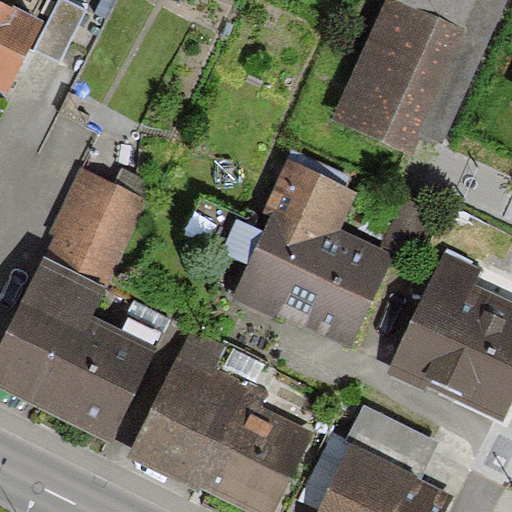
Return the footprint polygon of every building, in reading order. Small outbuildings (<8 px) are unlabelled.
[(510,0),(404,0),(355,108),(443,148),(510,0)] [(81,17),(57,4),(31,53),(55,66),(81,17)] [(40,25),(0,5),(0,92),(5,95),(40,25)] [(392,254),(337,231),(355,190),(290,162),(263,226),(241,217),(227,249),(252,260),(236,298),(351,348),(392,254)] [(139,204),(81,178),(44,259),(103,285),(139,204)] [(476,275),(443,259),(388,373),(498,426),(511,398),(511,307),(470,288),(476,275)] [(0,393),(109,444),(149,358),(84,328),(99,297),(42,271),(0,363),(0,393)] [(196,490),(210,489),(260,511),(273,511),(306,442),(254,418),(261,404),(204,377),(216,351),(189,339),(132,460),(196,490)] [(368,415),(350,451),(411,482),(429,446),(368,415)] [(411,482),(350,451),(319,511),(437,511),(445,498),(411,482)]
